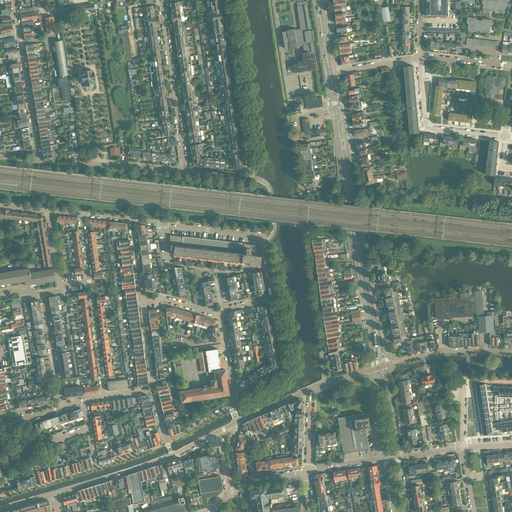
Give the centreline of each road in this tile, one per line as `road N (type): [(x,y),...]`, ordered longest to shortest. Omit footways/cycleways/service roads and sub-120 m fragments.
road 1 (residential): [(185,173),(251,176),(227,0)]
road 2 (secondary): [(375,323),(335,109)]
road 3 (residential): [(160,0),(185,173)]
road 4 (residential): [(38,162),(13,0)]
road 5 (residential): [(307,233),(327,383)]
road 6 (residential): [(511,353),(444,353),(384,365)]
road 7 (residential): [(171,457),(54,494)]
